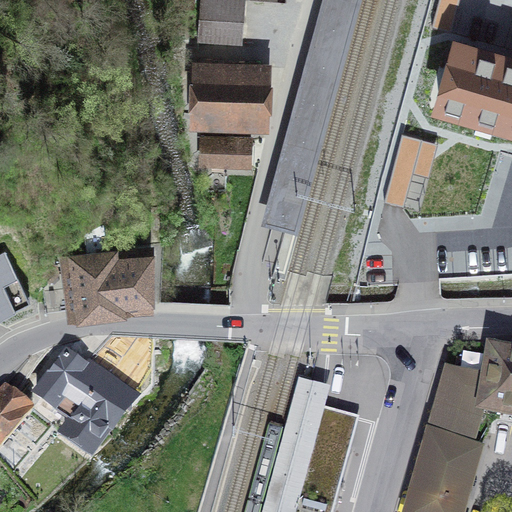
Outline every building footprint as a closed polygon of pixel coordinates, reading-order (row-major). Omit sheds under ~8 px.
[(195,0),(194,42),(242,44),(243,1),(195,0)] [(362,0),(322,0),(261,226),(298,237),(362,0)] [(511,52),(443,33),(423,105),(511,130),(511,52)] [(196,121),(263,124),(266,64),(198,61),(196,121)] [(204,135),(203,161),(249,163),(250,137),(204,135)] [(250,225),(245,224),(236,261),(242,262),(250,225)] [(108,248),(55,256),(56,266),(72,264),(77,308),(144,299),(161,297),(164,242),(108,249),(108,248)] [(0,314),(30,299),(5,250),(0,252),(0,314)] [(44,292),(46,311),(72,308),(69,288),(44,292)] [(71,435),(99,456),(142,397),(70,345),(35,394),(62,414),(73,399),(89,410),(71,435)] [(153,348),(131,347),(129,371),(152,372),(153,348)] [(511,356),(492,353),(488,378),(483,408),(511,412),(511,356)] [(429,435),(430,435),(471,447),(472,447),(483,408),(488,378),(447,371),(429,435)] [(331,385),(298,376),(262,511),(296,511),(325,405),(331,385)] [(39,406),(9,382),(0,392),(0,450),(2,451),(39,406)] [(334,511),(359,414),(325,405),(296,511),(334,511)] [(465,467),(471,447),(430,435),(407,511),(461,511),(467,493),(474,470),(465,467)]
